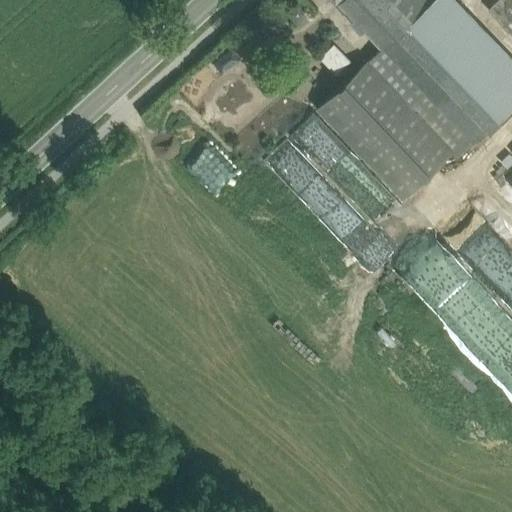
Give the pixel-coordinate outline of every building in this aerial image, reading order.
[(338,0),(381,45),(382,44),(472,140),(511,101),(511,77),(463,27),(449,31),(419,0),(338,0)] [(511,0),(498,0),(480,18),(511,51),(511,0)] [(231,40),(207,64),(220,76),(244,52),(231,40)] [(336,72),(352,57),(335,40),(320,55),(336,72)] [(472,140),(382,44),(381,45),(365,60),(450,149),(449,150),(455,156),(472,140)] [(450,149),(365,60),(318,105),(403,194),(449,150),(450,149)] [(289,131),(264,159),(317,206),(334,187),(299,156),(307,148),(289,131)] [(511,185),(498,170),(472,194),(481,211),(494,225),(511,244),(511,185)]
